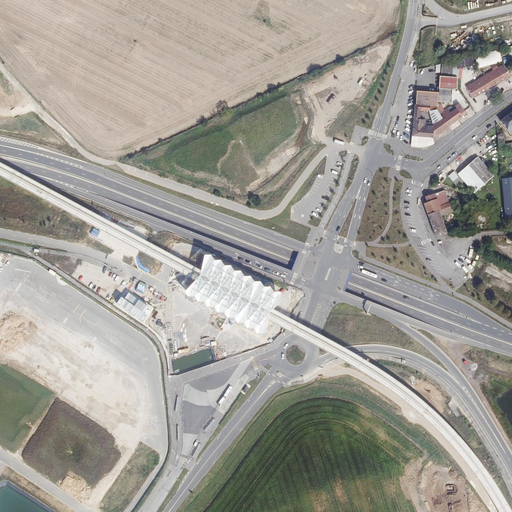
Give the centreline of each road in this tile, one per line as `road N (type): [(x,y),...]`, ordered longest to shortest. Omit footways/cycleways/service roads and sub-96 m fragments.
road 1 (primary): [(0,161),(100,190),(511,349)]
road 2 (primary): [(511,337),(90,176),(0,150)]
road 3 (unclassified): [(0,67),(91,157),(255,214),(280,209),(332,144),(368,154)]
road 4 (primary): [(326,254),(94,167),(0,143)]
road 5 (primary): [(0,162),(316,286)]
road 6 (trunk): [(308,365),(365,347),(420,358),(456,384),(511,467)]
road 7 (trunk): [(346,297),(442,355),(511,458)]
road 8 (primary): [(511,335),(446,298),(343,260)]
road 9 (primary): [(346,297),(451,337),(511,349)]
road 10 (secondary): [(511,95),(422,166),(375,156)]
road 11 (primary): [(168,511),(254,403)]
